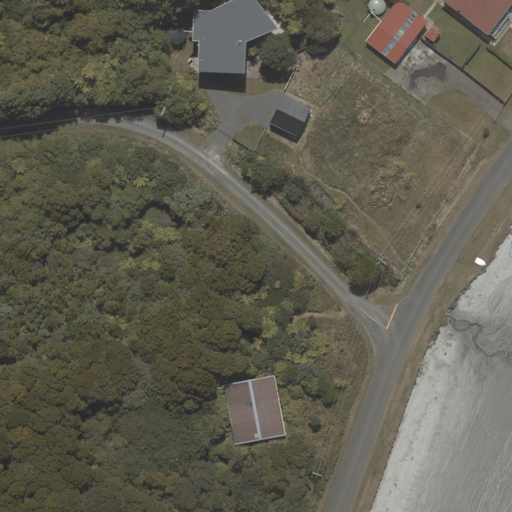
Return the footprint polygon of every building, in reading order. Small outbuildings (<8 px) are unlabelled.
[(197,71),(245,74),(247,42),(273,27),(257,0),(232,0),(212,11),(195,10),(193,40),(199,41),(197,71)] [(398,0),(366,42),(395,65),(428,22),(399,0),(398,0)] [(511,0),(443,0),(488,34),(511,2),(511,0)] [(297,136),(311,108),(284,95),(270,123),(297,136)] [(285,435),(274,376),(224,386),(236,445),(285,435)]
